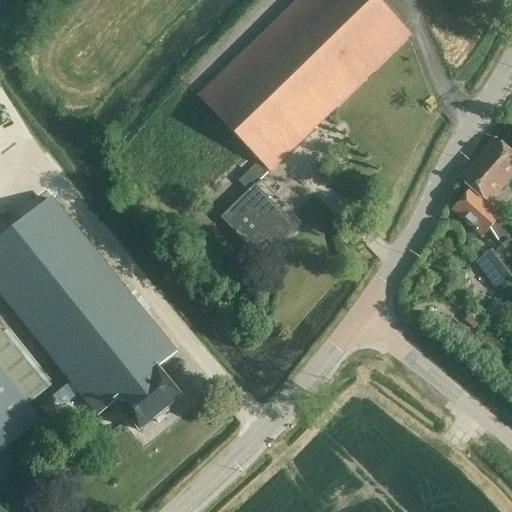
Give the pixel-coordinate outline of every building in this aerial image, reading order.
[(221,218),(228,225),(263,261),(297,228),(256,186),(411,36),(377,0),(298,0),(199,97),(260,161),(239,181),(249,191),(221,218)] [(14,143),(13,124),(3,124),(4,143),(14,143)] [(489,204),(492,200),(511,178),(511,153),(496,139),(461,178),(472,189),(489,204)] [(505,211),(492,200),(489,204),(472,189),(453,210),(483,237),(490,229),(501,246),(511,234),(500,217),(505,211)] [(53,200),(0,242),(0,293),(1,293),(13,307),(6,313),(13,322),(20,316),(73,382),(81,393),(88,401),(92,398),(103,411),(116,401),(140,431),(182,397),(167,378),(176,371),(176,367),(169,358),(141,322),(147,318),(53,200)] [(511,276),(492,250),(475,263),(498,293),(511,282),(511,276)] [(474,311),(465,321),(474,329),(483,319),(474,311)] [(0,319),(0,459),(50,421),(7,365),(14,360),(10,355),(21,347),(0,319)]
